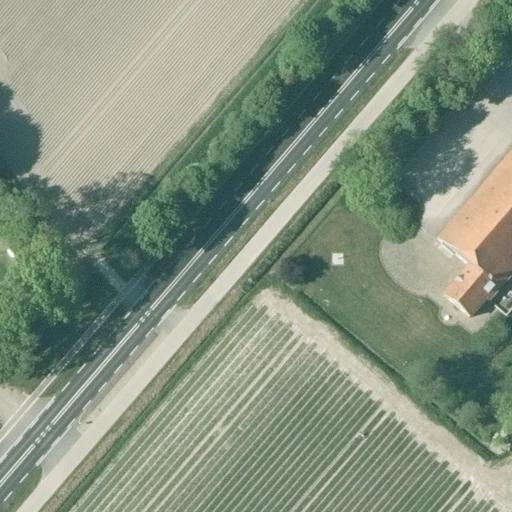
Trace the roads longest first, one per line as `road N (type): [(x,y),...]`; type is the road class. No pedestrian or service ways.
road 1 (unclassified): [(72,463),(457,14)]
road 2 (primary): [(43,436),(420,0)]
